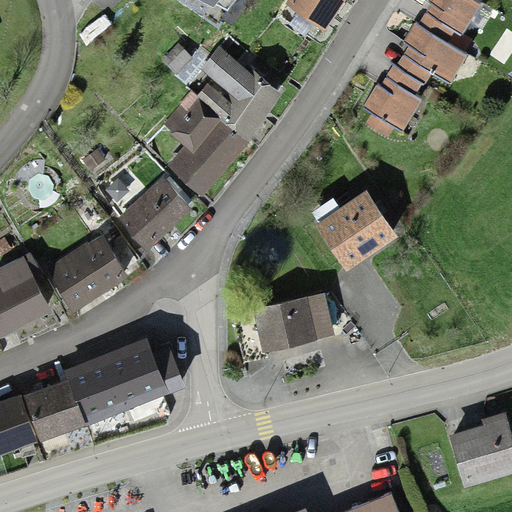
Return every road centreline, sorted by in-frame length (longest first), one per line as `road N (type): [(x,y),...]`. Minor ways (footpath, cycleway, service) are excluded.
road 1 (residential): [(384,0),(303,135),(199,255)]
road 2 (secondary): [(511,367),(217,439)]
road 3 (residential): [(199,255),(163,297),(0,373)]
road 4 (secondary): [(217,439),(0,503)]
road 5 (residential): [(199,255),(217,439)]
road 6 (residential): [(71,16),(68,79),(39,129),(0,172)]
